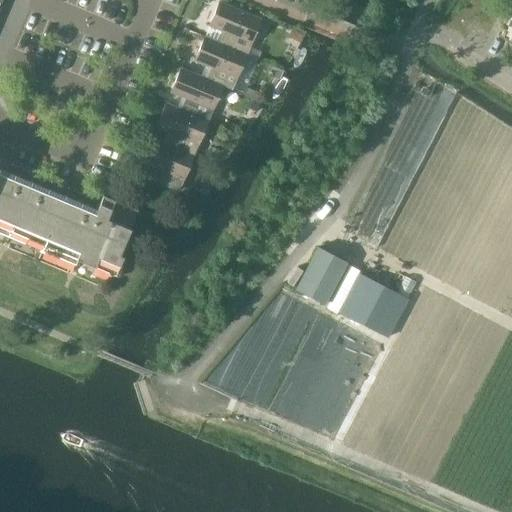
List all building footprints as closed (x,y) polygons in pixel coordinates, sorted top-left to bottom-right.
[(220,43),(247,54),(261,19),(219,1),(208,25),(224,32),(220,43)] [(205,78),(223,85),(232,89),(247,54),(220,43),(204,37),(194,60),(210,67),(205,78)] [(181,109),(208,121),(223,85),(205,78),(180,67),(170,92),(186,98),(181,109)] [(247,86),(243,94),(256,99),(259,91),(247,86)] [(249,99),(246,107),(256,112),(259,104),(249,99)] [(167,132),(162,142),(193,156),(208,121),(181,109),(165,103),(155,127),(167,132)] [(193,156),(162,142),(150,138),(141,162),(157,168),(151,179),(178,191),(193,156)] [(0,227),(41,245),(39,251),(41,252),(43,253),(46,247),(76,259),(75,264),(77,265),(79,260),(95,267),(98,258),(119,266),(122,257),(119,255),(137,210),(102,196),(94,215),(63,202),(66,196),(64,195),(61,201),(30,188),(32,182),(30,181),(27,187),(0,175),(0,227)] [(318,247),(295,290),(324,305),(346,262),(318,247)] [(359,274),(339,312),(388,337),(407,299),(359,274)]
